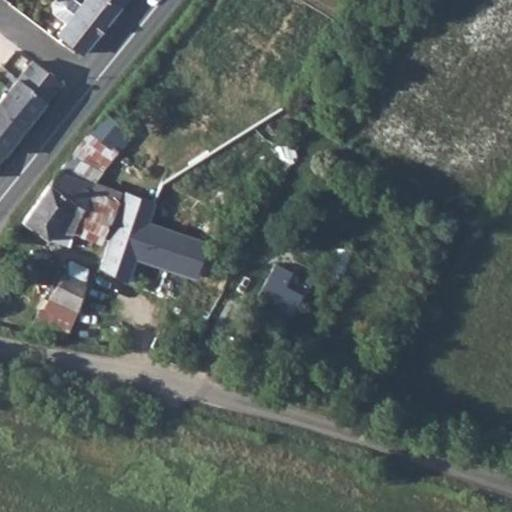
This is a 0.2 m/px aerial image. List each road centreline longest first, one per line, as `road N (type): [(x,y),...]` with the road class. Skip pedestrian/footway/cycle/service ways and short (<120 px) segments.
road 1 (unclassified): [(0,348),(201,392),(511,490)]
road 2 (secondary): [(0,195),(159,0)]
